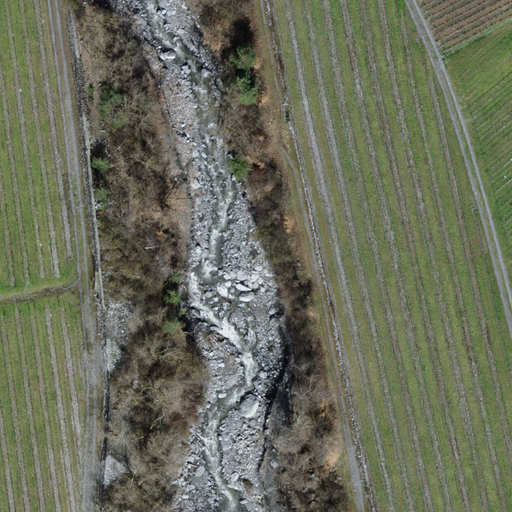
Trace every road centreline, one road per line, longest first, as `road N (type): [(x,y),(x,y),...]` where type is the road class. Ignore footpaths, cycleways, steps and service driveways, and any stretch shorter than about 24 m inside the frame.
road 1 (track): [(411,0),(449,93),(511,314)]
road 2 (track): [(0,299),(83,283),(94,511)]
road 3 (track): [(50,0),(83,283)]
